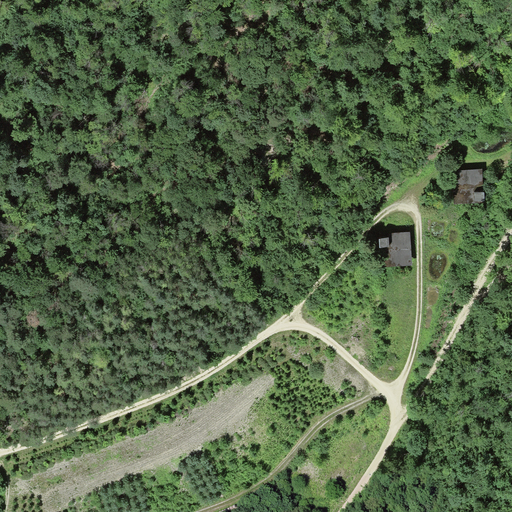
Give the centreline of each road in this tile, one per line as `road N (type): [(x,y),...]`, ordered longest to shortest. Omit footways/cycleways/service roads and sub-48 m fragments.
road 1 (track): [(342,511),(390,452),(396,408),(386,389),(309,326),(271,330),(210,374),(119,417),(0,450)]
road 2 (motorway): [(508,511),(467,200),(461,0)]
road 3 (motorway): [(384,0),(393,241),(425,511)]
road 4 (track): [(284,324),(380,215),(400,205),(413,209),(420,305),(394,399)]
road 5 (track): [(511,235),(417,397),(396,418)]
